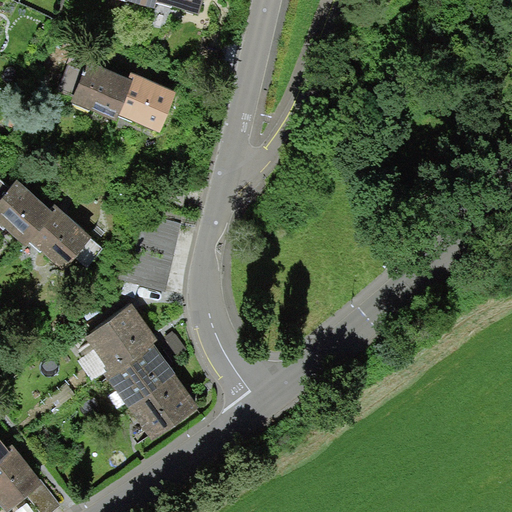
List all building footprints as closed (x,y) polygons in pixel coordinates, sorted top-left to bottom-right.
[(74,94),(73,95),(115,112),(117,106),(129,76),(98,64),(87,60),(84,69),(68,62),(58,88),(74,94)] [(141,75),(132,71),(129,76),(117,106),(159,123),(173,88),(141,75)] [(0,214),(25,236),(29,232),(50,207),(25,185),(16,178),(10,186),(0,177),(0,214)] [(184,186),(151,178),(147,197),(179,207),(184,186)] [(67,214),(54,203),(50,207),(29,232),(63,261),(73,250),(87,262),(102,244),(67,214)] [(176,221),(145,213),(134,261),(111,277),(161,288),(167,260),(176,221)] [(101,348),(105,345),(116,360),(148,338),(153,334),(135,310),(129,302),(88,331),(101,348)] [(148,338),(116,360),(107,367),(119,384),(124,381),(135,396),(171,370),(155,347),(148,338)] [(177,378),(171,370),(135,396),(146,412),(141,415),(154,432),(195,403),(177,378)] [(6,446),(0,451),(0,489),(9,502),(25,489),(42,511),(46,511),(59,503),(23,457),(11,442),(6,446)]
